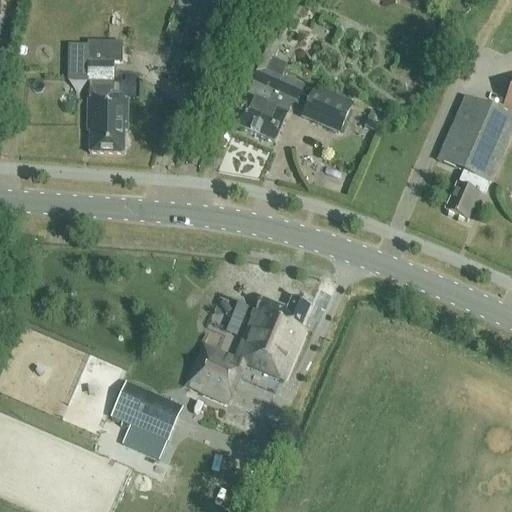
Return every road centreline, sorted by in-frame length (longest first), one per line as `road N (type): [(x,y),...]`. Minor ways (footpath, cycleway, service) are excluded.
road 1 (tertiary): [(511,319),(325,243),(166,212)]
road 2 (unclassified): [(166,212),(257,0)]
road 3 (tertiary): [(166,212),(0,199)]
